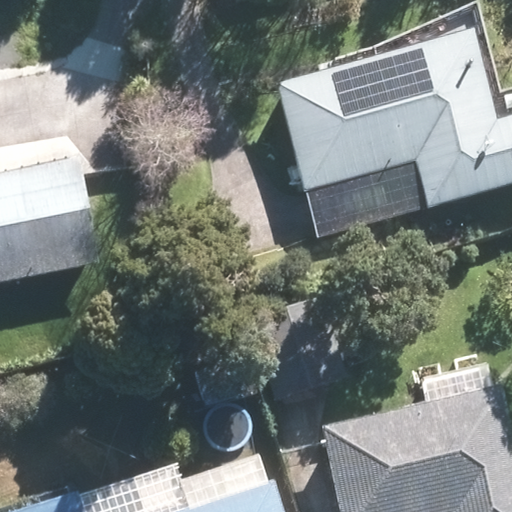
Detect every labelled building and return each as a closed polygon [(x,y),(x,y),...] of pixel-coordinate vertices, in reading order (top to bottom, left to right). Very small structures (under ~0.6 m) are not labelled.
[(464,50),(277,100),(302,194),(411,165),(423,209),(511,185),(511,128),(487,135),(464,50)] [(68,180),(0,192),(0,285),(86,269),(68,180)] [(105,279),(60,290),(70,332),(115,321),(105,279)] [(337,381),(322,335),(284,347),(299,393),(337,381)] [(230,375),(192,386),(200,413),(238,401),(230,375)] [(511,511),(511,502),(488,402),(322,441),(339,511),(511,511)] [(265,511),(261,499),(218,511),(265,511)]
